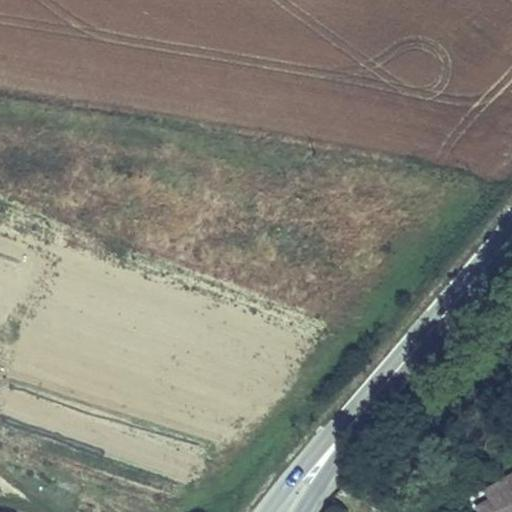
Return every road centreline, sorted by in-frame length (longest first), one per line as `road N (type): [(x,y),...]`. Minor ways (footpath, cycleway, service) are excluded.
road 1 (secondary): [(392,359),(264,511)]
road 2 (secondary): [(392,359),(511,223)]
road 3 (secondary): [(298,511),(392,359)]
